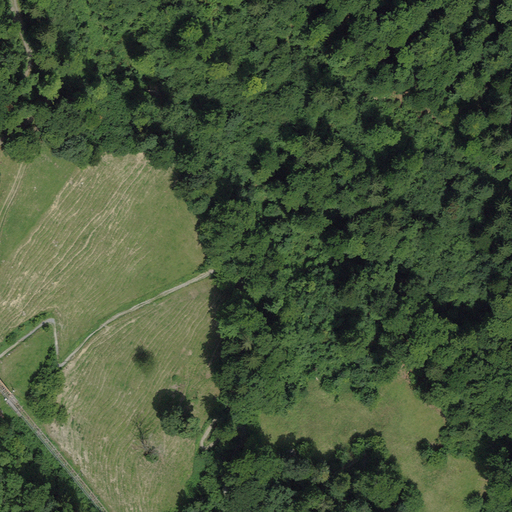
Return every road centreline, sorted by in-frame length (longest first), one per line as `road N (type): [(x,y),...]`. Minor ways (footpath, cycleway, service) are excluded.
road 1 (track): [(0,237),(50,100),(0,138)]
road 2 (track): [(0,117),(29,61),(12,0)]
